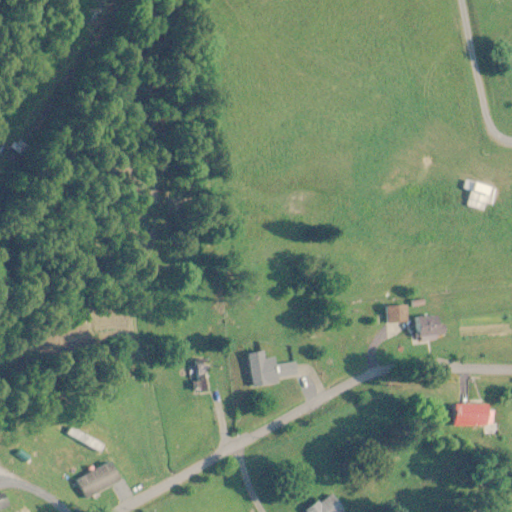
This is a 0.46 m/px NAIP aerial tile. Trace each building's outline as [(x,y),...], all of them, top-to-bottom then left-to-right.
[(7,149),(18,155),(22,149),(11,142),(7,149)] [(484,211),(486,203),(492,205),(498,188),(467,178),(463,189),(472,192),(467,206),(484,211)] [(408,305),(386,305),(386,323),(408,323),(408,305)] [(415,338),(443,339),(444,317),(416,316),(415,338)] [(296,363),(276,365),(276,358),(264,359),(264,352),(249,354),(252,388),(280,385),(279,379),(298,377),(296,363)] [(451,405),(451,427),(489,427),(489,405),(451,405)] [(104,443),(67,427),(63,436),(100,453),(104,443)] [(343,511),(331,494),(304,511),(343,511)]
